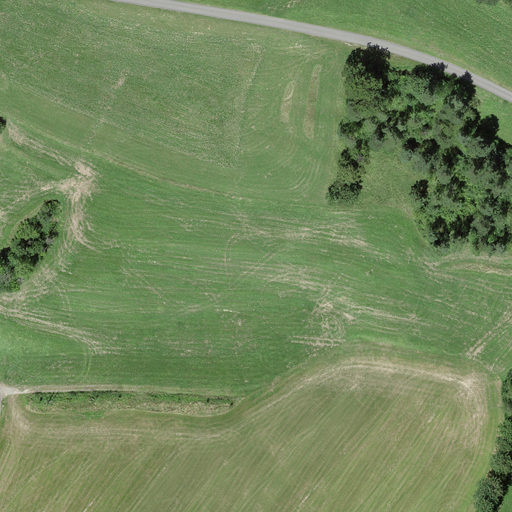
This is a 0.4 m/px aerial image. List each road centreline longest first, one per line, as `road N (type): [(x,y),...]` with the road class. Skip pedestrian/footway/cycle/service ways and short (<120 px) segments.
road 1 (unclassified): [(135,0),(346,35),(511,98)]
road 2 (track): [(0,393),(124,388),(243,395)]
